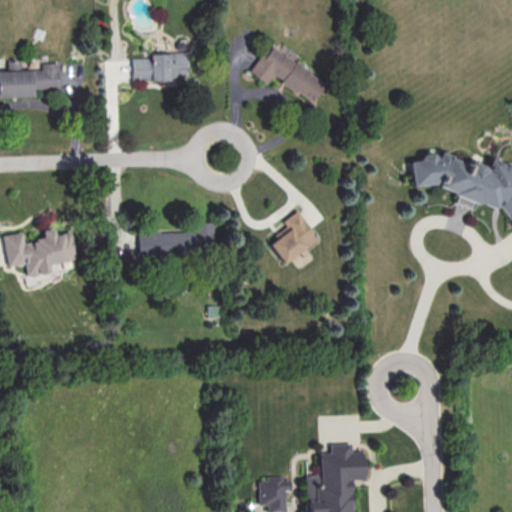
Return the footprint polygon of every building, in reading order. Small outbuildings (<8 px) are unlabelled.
[(249,71),(267,83),(272,75),(313,102),(326,81),(272,46),(263,59),(259,56),(249,71)] [(187,53),(131,54),(132,79),(188,78),(187,53)] [(0,96),(33,96),(33,89),(59,89),(58,62),(41,63),(41,69),(21,69),(20,60),(7,61),(8,70),(0,70),(0,96)] [(511,168),(511,229),(496,209),(491,207),(490,209),(473,203),(473,204),(448,195),(449,193),(432,186),(433,184),(433,183),(410,186),(406,162),(417,160),(417,158),(419,154),(428,153),(432,156),(432,158),(434,158),(437,151),(449,156),(448,158),(463,165),(464,162),(481,169),(486,158),(511,168)] [(268,242),(283,262),(302,249),(317,239),(296,209),(281,220),(287,229),(268,242)] [(196,230),(141,231),(142,254),(212,253),(212,222),(196,222),(196,230)] [(73,259),(68,231),(53,233),(52,228),(41,230),(42,237),(22,241),(20,231),(1,235),(6,266),(23,263),(26,278),(49,274),(48,263),(73,259)] [(350,511),(350,480),(362,480),(361,451),(351,451),(351,443),(329,443),(329,452),(318,452),(318,474),(305,475),(305,511),(350,511)] [(285,511),(284,490),(289,490),(289,476),(265,477),(265,480),(257,480),(258,504),(267,504),(267,511),(285,511)]
